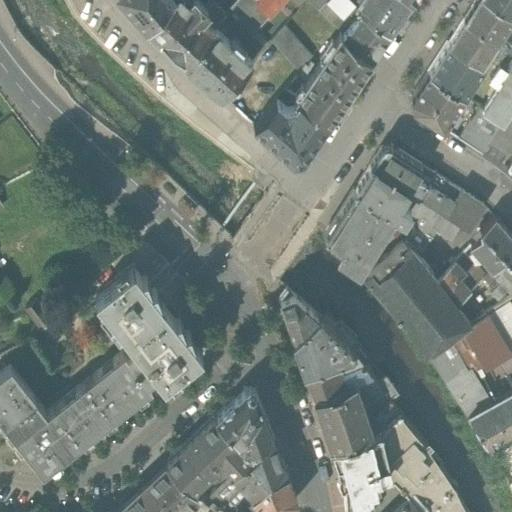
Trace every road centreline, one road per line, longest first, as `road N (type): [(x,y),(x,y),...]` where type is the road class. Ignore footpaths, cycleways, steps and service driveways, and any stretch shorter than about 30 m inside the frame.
road 1 (residential): [(101,0),(184,89),(303,192),(370,103)]
road 2 (tertiary): [(0,63),(232,305)]
road 3 (tertiary): [(227,326),(211,378),(111,475),(45,501),(0,487)]
road 4 (tertiary): [(246,324),(264,349),(322,511)]
road 5 (residential): [(511,200),(370,103)]
road 6 (residential): [(370,103),(441,0)]
